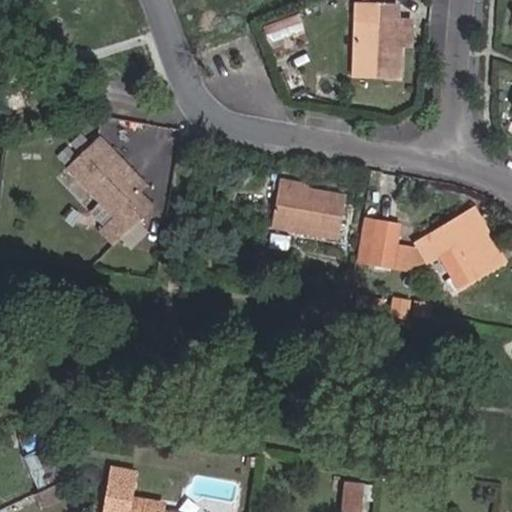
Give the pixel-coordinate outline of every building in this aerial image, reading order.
[(353,77),(400,79),(401,46),(391,46),(392,22),(398,22),(398,4),(355,2),(353,77)] [(266,38),(285,31),(279,17),(260,24),(266,38)] [(401,46),(406,46),(407,22),(398,22),(392,22),(391,46),(401,46)] [(83,124),(79,110),(66,114),(70,128),(83,124)] [(49,134),(45,120),(36,123),(40,136),(49,134)] [(23,141),(19,127),(8,130),(12,144),(23,141)] [(140,192),(147,186),(99,136),(82,153),(71,142),(57,155),(115,215),(101,230),(114,244),(153,206),(140,192)] [(271,225),(338,238),(346,197),(278,185),(271,225)] [(474,209),(461,216),(482,250),(493,243),(474,209)] [(482,250),(461,216),(414,244),(425,262),(439,253),(460,288),(504,261),(493,243),(482,250)] [(365,262),(373,220),(365,219),(358,260),(365,262)] [(365,262),(391,266),(399,225),(373,220),(365,262)] [(41,491),(62,481),(55,465),(34,475),(41,491)] [(164,511),(165,506),(134,500),(138,474),(109,470),(101,511),(164,511)] [(44,506),(69,495),(62,481),(41,491),(37,493),(44,506)] [(341,511),(360,511),(363,484),(345,482),(341,511)]
